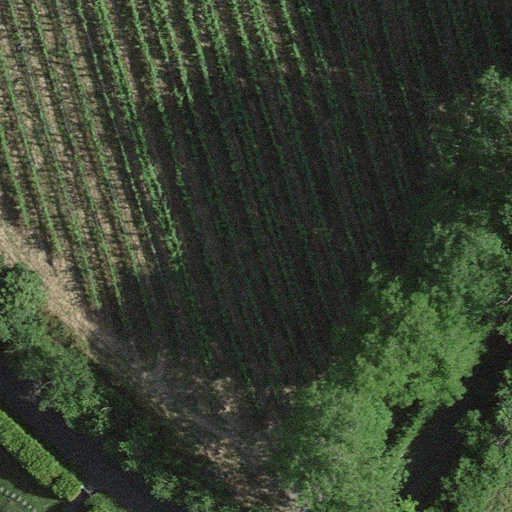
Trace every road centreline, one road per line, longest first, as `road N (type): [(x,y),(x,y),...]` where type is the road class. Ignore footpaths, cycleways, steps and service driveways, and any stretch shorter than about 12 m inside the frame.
road 1 (residential): [(358,511),(511,299)]
road 2 (residential): [(0,357),(163,511)]
